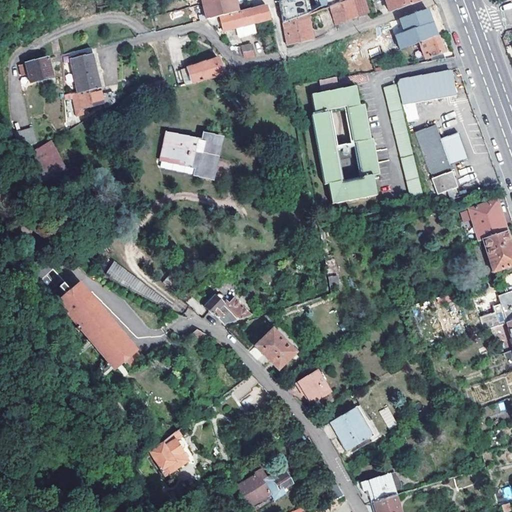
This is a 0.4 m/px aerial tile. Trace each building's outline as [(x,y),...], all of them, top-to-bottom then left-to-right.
[(200,0),(206,20),(219,17),(236,12),(234,6),(236,5),(234,0),(200,0)] [(277,0),(281,18),(303,15),(301,0),(277,0)] [(319,0),(323,9),(328,7),(339,3),(346,0),(319,0)] [(345,20),(355,16),(349,0),(346,0),(339,3),(345,20)] [(349,0),(355,16),(368,12),(363,0),(349,0)] [(384,0),(389,12),(419,1),(419,0),(384,0)] [(328,7),(334,24),(345,20),(339,3),(328,7)] [(236,12),(219,17),(222,30),(226,29),(226,30),(237,28),(243,26),(243,28),(246,28),(246,25),(255,23),(269,20),(266,5),(238,12),(236,12)] [(306,15),(282,24),(286,45),(312,39),(306,15)] [(243,26),(237,28),(239,35),(257,30),(255,23),(246,25),(246,28),(243,28),(243,26)] [(445,58),(437,36),(419,43),(425,59),(431,57),(432,61),(445,58)] [(242,46),(243,58),(254,57),(253,45),(242,46)] [(379,46),(368,49),(370,55),(381,52),(379,46)] [(90,48),(69,53),(78,92),(99,88),(90,48)] [(48,58),(26,63),(30,82),(52,77),(48,58)] [(218,58),(174,71),(178,85),(223,75),(218,58)] [(18,65),(21,76),(27,74),(23,63),(18,65)] [(457,93),(451,76),(450,70),(399,78),(396,82),(401,103),(437,98),(438,100),(457,93)] [(423,202),(392,79),(380,82),(410,205),(423,202)] [(355,86),(333,90),(311,94),(314,114),(311,115),(323,184),(327,184),(331,204),(375,196),(372,176),(377,175),(371,140),(369,140),(362,105),(359,105),(355,86)] [(78,92),(70,94),(75,115),(81,114),(82,112),(82,108),(103,103),(99,88),(78,92)] [(9,123),(16,152),(26,149),(20,122),(21,95),(7,95),(7,122),(9,123)] [(415,102),(403,105),(407,123),(419,120),(415,102)] [(466,156),(456,129),(438,135),(433,121),(414,128),(437,192),(456,186),(448,163),(466,156)] [(175,135),(169,139),(165,139),(162,158),(195,164),(194,172),(207,175),(214,135),(202,133),(200,139),(175,135)] [(52,139),(32,150),(48,180),(68,170),(52,139)] [(482,238),(505,231),(496,201),(468,210),(478,240),(482,238)] [(57,236),(24,208),(18,216),(51,244),(57,236)] [(462,222),(469,220),(467,210),(460,211),(462,222)] [(492,270),(511,263),(511,252),(505,231),(482,238),(492,270)] [(104,275),(167,308),(170,304),(114,262),(104,275)] [(339,289),(338,275),(328,276),(330,290),(339,289)] [(124,362),(135,352),(78,283),(54,303),(112,372),(124,362)] [(511,289),(496,294),(505,322),(506,322),(511,319),(511,289)] [(213,316),(223,325),(239,320),(251,316),(234,298),(228,303),(225,300),(224,305),(214,295),(202,307),(213,316)] [(277,372),(296,354),(272,329),(253,347),(277,372)] [(193,346),(205,335),(196,330),(188,338),(186,340),(193,346)] [(135,352),(124,362),(131,369),(144,358),(137,350),(135,352)] [(311,406),(332,393),(325,383),(327,382),(322,373),(320,374),(318,370),(295,384),(301,392),(302,395),(304,394),(311,406)] [(260,384),(251,375),(229,392),(237,403),(260,384)] [(125,415),(115,400),(106,406),(116,421),(125,415)] [(335,434),(337,437),(345,451),(378,433),(372,420),(369,421),(360,405),(329,423),(335,434)] [(387,406),(379,411),(388,428),(397,424),(387,406)] [(162,442),(149,452),(162,471),(164,474),(166,473),(167,475),(174,472),(174,470),(189,463),(190,462),(192,463),(194,463),(194,460),(193,457),(187,448),(188,445),(183,438),(182,437),(181,436),(177,431),(162,442)] [(289,486),(282,476),(276,480),(272,474),(266,478),(262,472),(235,488),(248,510),(270,497),(273,502),(284,495),(282,490),(289,486)] [(371,503),(394,496),(388,473),(360,483),(363,492),(367,491),(371,503)] [(343,495),(332,476),(323,481),(329,492),(324,494),(329,502),(343,495)] [(502,488),(505,500),(511,498),(511,495),(510,486),(502,488)] [(394,496),(371,503),(373,511),(376,510),(376,511),(401,511),(396,495),(394,496)]
